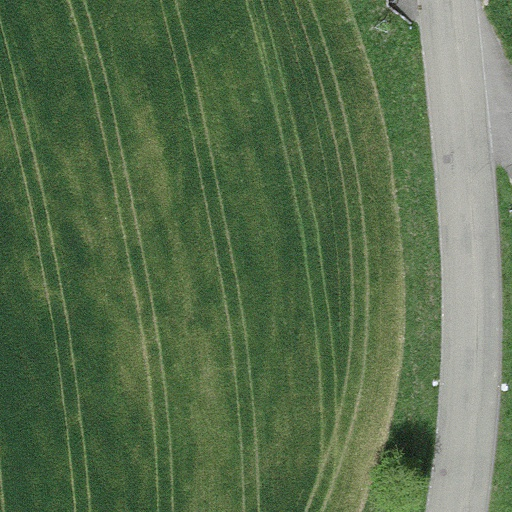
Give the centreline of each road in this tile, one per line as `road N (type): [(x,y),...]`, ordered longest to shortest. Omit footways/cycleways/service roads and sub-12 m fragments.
road 1 (tertiary): [(447,0),(472,293),(456,511)]
road 2 (track): [(511,122),(448,2)]
